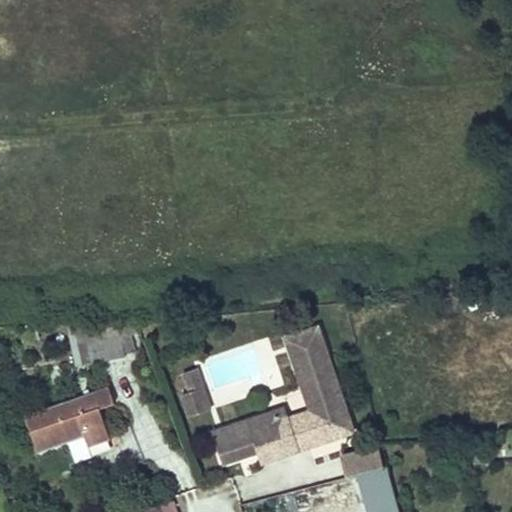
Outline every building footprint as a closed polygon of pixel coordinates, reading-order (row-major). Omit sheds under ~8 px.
[(140,326),(68,331),(74,360),(64,362),(68,375),(77,373),(87,372),(98,372),(130,364),(129,359),(139,357),(134,340),(144,338),(140,326)] [(258,463),(350,434),(317,329),(282,339),(289,361),(298,358),(310,397),(315,395),(319,409),(305,413),(272,424),(268,409),(209,427),(219,459),(254,449),(258,463)] [(68,344),(65,331),(25,334),(29,347),(50,346),(57,347),(68,344)] [(310,397),(298,358),(289,361),(305,413),(319,409),(315,395),(310,397)] [(195,362),(181,366),(187,386),(180,388),(186,410),(203,405),(197,384),(201,383),(195,362)] [(201,383),(197,384),(203,405),(207,404),(201,383)] [(105,426),(121,420),(114,402),(32,434),(42,466),(74,455),(89,449),(93,461),(115,455),(105,426)] [(365,511),(395,511),(384,442),(338,450),(342,473),(358,470),(365,511)] [(93,461),(89,449),(74,455),(80,474),(96,469),(93,461)] [(338,453),(312,459),(317,482),(344,475),(338,453)]
